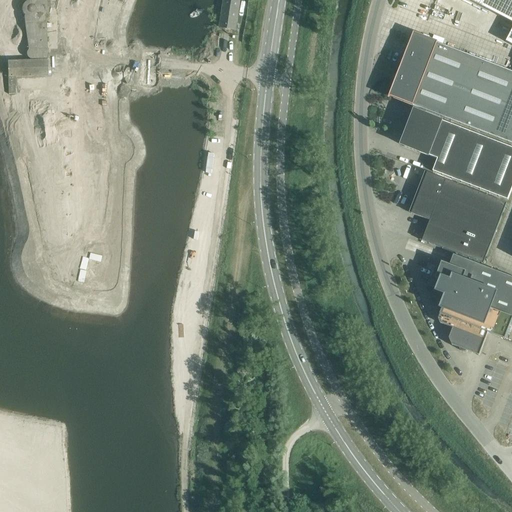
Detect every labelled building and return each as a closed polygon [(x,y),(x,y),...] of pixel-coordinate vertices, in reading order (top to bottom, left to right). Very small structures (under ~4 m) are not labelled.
[(47,63),(46,28),(50,3),(50,0),(27,0),(26,3),(27,5),(25,5),(24,6),(23,8),(22,10),(22,12),(22,14),(22,17),(23,18),(24,19),(23,20),(28,53),(27,55),(26,57),(26,58),(26,60),(28,62),(30,63),(47,63)] [(224,0),(220,27),(237,29),(241,0),(224,0)] [(511,0),(467,0),(511,22),(511,30),(506,43),(511,45),(511,0)] [(433,4),(430,15),(435,17),(439,6),(434,4),(433,4)] [(439,6),(435,17),(441,19),(445,10),(445,8),(439,6)] [(403,72),(398,70),(394,79),(400,82),(393,98),(511,143),(511,71),(418,35),(403,72)] [(14,97),(14,81),(47,80),(47,64),(7,64),(7,99),(10,99),(10,97),(14,97)] [(429,156),(438,159),(433,172),(508,201),(511,190),(511,147),(442,121),(417,111),(406,140),(404,147),(429,156)] [(428,220),(420,240),(483,264),(507,203),(429,173),(427,173),(411,214),(428,220)] [(442,262),(436,278),(442,281),(441,284),(441,287),(443,290),(445,292),(448,293),(438,319),(440,323),(453,328),(449,339),(452,345),(460,348),(460,350),(462,351),(465,352),(467,351),(479,356),(488,333),(505,339),(511,321),(511,277),(454,255),(450,265),(442,262)]
